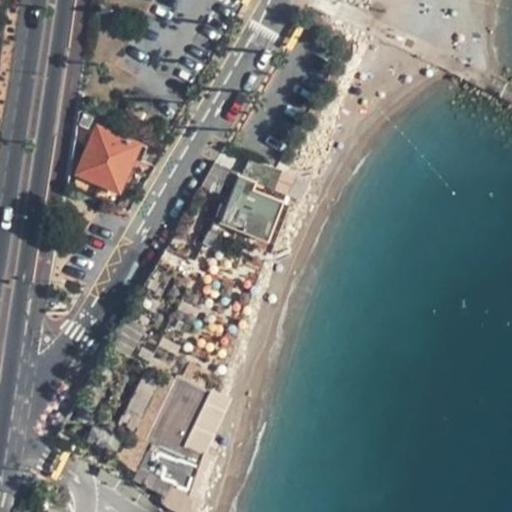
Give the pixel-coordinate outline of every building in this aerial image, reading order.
[(145,109),(130,101),(126,109),(143,118),(145,113),(144,112),(145,109)] [(74,140),(88,146),(98,124),(101,116),(79,108),(74,140)] [(88,146),(72,184),(118,204),(123,191),(122,189),(140,143),(98,124),(88,146)] [(147,147),(140,143),(122,189),(123,191),(131,194),(146,161),(141,160),(147,147)] [(230,198),(222,220),(269,238),(283,200),(254,189),(256,180),(214,165),(201,187),(230,198)] [(290,194),(298,176),(286,171),(278,189),(290,194)] [(181,376),(151,440),(179,453),(176,462),(194,477),(199,464),(229,399),(201,384),(201,385),(181,376)] [(71,410),(59,431),(60,431),(74,437),(84,418),(71,410)] [(176,462),(169,485),(190,492),(194,477),(176,462)] [(68,483),(60,510),(66,511),(76,511),(84,487),(68,483)]
